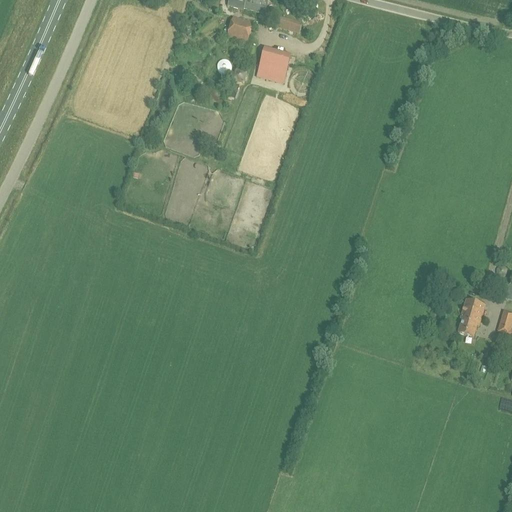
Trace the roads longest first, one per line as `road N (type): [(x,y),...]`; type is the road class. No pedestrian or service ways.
road 1 (unclassified): [(0,198),(92,0)]
road 2 (unclassified): [(353,0),(511,35)]
road 3 (primary): [(58,0),(0,129)]
